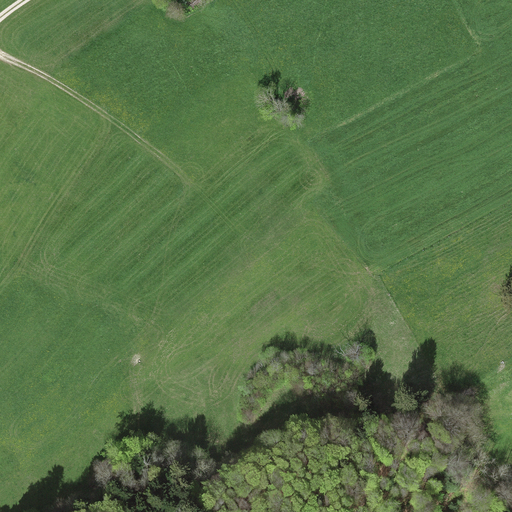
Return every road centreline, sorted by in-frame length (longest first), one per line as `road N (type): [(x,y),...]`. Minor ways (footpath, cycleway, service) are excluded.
road 1 (track): [(511,365),(427,424),(356,511)]
road 2 (track): [(0,56),(70,93),(173,169)]
